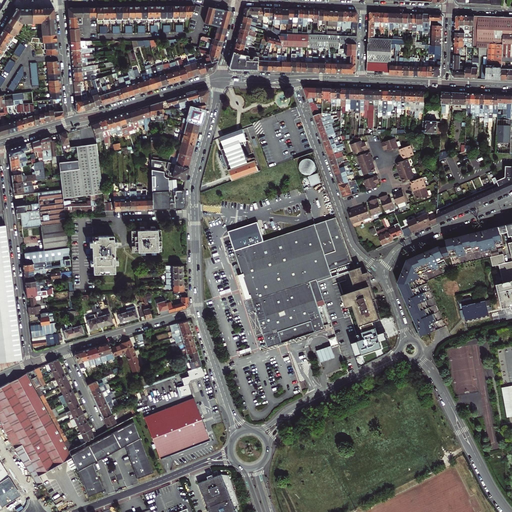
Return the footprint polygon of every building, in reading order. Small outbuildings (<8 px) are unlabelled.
[(218,25),(215,39),(223,41),(224,37),(225,34),(228,24),(230,14),(228,13),(225,12),(226,10),(209,5),(205,21),(218,25)] [(78,17),(78,24),(82,23),(81,18),(90,18),(90,7),(67,8),(68,13),(68,17),(78,17)] [(259,17),(258,7),(246,7),(245,8),(244,8),(242,16),(258,19),(259,17)] [(273,20),(274,20),(277,20),(277,24),(280,25),(281,23),(281,8),(278,8),(274,8),(273,20)] [(40,21),(41,35),(56,34),(53,9),(15,12),(3,29),(15,36),(24,23),(40,21)] [(430,14),(430,26),(433,26),(433,25),(442,26),(443,16),(441,15),(436,15),(430,14)] [(263,25),(263,20),(258,19),(242,16),(241,19),(241,22),(250,24),(252,25),(252,23),(251,23),(251,20),(252,21),(257,22),(256,26),(267,28),(269,29),(267,28),(263,25)] [(511,17),(500,17),(490,17),(483,16),(480,16),(474,16),(474,33),(474,38),(474,41),(474,43),(473,47),(479,48),(480,48),(488,48),(488,43),(503,44),(503,62),(506,62),(511,62),(511,17)] [(69,29),(79,28),(78,24),(78,17),(68,17),(69,24),(69,29)] [(240,25),(239,28),(253,31),(254,32),(263,34),(264,34),(265,31),(262,30),(256,28),(256,27),(250,26),(250,25),(250,24),(241,22),(240,25)] [(79,37),(79,28),(69,29),(70,33),(70,37),(70,41),(80,41),(79,37)] [(239,30),(238,33),(252,36),(253,31),(239,28),(239,30)] [(15,36),(3,29),(1,32),(0,34),(11,42),(15,36)] [(251,40),(252,36),(238,33),(237,36),(237,37),(251,42),(253,42),(254,40),(253,40),(251,40)] [(337,35),(332,35),(327,35),(322,35),(317,35),(312,34),(307,34),(302,34),(297,34),(292,34),(287,33),(287,36),(280,35),(278,35),(279,39),(282,46),(287,46),(291,46),(293,47),(300,47),(301,47),(303,47),(306,47),(313,47),(319,48),(320,48),(325,48),(331,48),(336,48),(339,48),(339,45),(339,43),(342,43),(346,43),(356,44),(356,40),(356,36),(351,36),(347,36),(345,36),(342,36),(339,36),(337,35)] [(11,42),(0,34),(0,41),(8,47),(11,42)] [(56,38),(56,34),(41,35),(42,38),(39,39),(32,38),(31,42),(40,43),(44,43),(57,42),(56,38)] [(207,40),(207,42),(222,46),(222,44),(223,41),(215,39),(204,36),(202,37),(206,39),(205,40),(207,40)] [(251,42),(237,37),(236,40),(235,42),(250,46),(251,42)] [(274,44),(275,44),(278,45),(282,46),(279,39),(278,39),(275,38),(274,44)] [(392,44),(395,44),(400,45),(404,45),(408,45),(408,40),(403,40),(398,39),(393,39),(388,39),(384,39),(379,39),(374,38),(369,38),(367,71),(380,71),(385,71),(385,72),(390,73),(392,44)] [(85,46),(85,41),(80,41),(70,41),(71,45),(71,50),(87,48),(87,46),(85,46)] [(207,47),(208,48),(220,51),(221,48),(222,46),(207,42),(206,47),(207,47)] [(250,46),(235,42),(235,45),(234,47),(248,51),(252,51),(253,49),(254,50),(254,47),(252,47),(250,46)] [(20,43),(13,54),(19,57),(26,47),(20,43)] [(488,65),(487,79),(491,79),(499,80),(502,80),(503,62),(503,44),(488,43),(488,48),(488,55),(488,65)] [(442,46),(429,46),(429,48),(429,54),(435,54),(441,55),(442,50),(442,46)] [(248,51),(234,47),(234,49),(233,52),(245,55),(246,52),(248,52),(248,51)] [(458,58),(461,58),(461,57),(467,57),(467,47),(454,47),(454,52),(454,57),(458,57),(458,58)] [(209,51),(206,50),(200,49),(201,53),(219,56),(220,53),(220,51),(208,48),(208,49),(210,49),(209,51)] [(131,65),(140,93),(144,92),(147,91),(142,74),(135,52),(134,49),(127,51),(131,65)] [(257,70),(257,57),(253,56),(247,55),(245,55),(233,52),(229,66),(231,69),(244,69),(257,70)] [(219,56),(201,53),(202,56),(202,57),(203,59),(206,72),(210,71),(214,70),(216,68),(218,59),(219,56)] [(350,55),(350,56),(349,63),(346,63),(345,73),(352,74),(353,72),(355,71),(355,54),(350,54),(350,55)] [(189,60),(193,76),(196,75),(200,74),(196,59),(195,57),(188,59),(189,60)] [(202,57),(196,59),(200,74),(203,73),(206,72),(203,59),(202,57)] [(458,57),(454,57),(454,61),(453,76),(455,78),(461,78),(466,78),(466,66),(462,66),(462,62),(461,62),(461,58),(458,58),(458,57)] [(3,70),(9,73),(15,63),(10,59),(3,70)] [(175,61),(176,62),(181,80),(184,79),(188,78),(183,62),(182,59),(175,61)] [(189,60),(183,62),(188,78),(190,77),(193,76),(189,60)] [(181,80),(176,62),(172,63),(170,63),(175,82),(178,81),(181,80)] [(37,63),(29,63),(32,86),(38,86),(37,63)] [(169,63),(163,65),(169,84),(172,83),(175,82),(170,63),(169,63)] [(147,72),(152,89),(154,88),(157,87),(151,68),(150,64),(145,66),(147,72)] [(163,64),(156,66),(157,66),(162,86),(165,85),(169,84),(163,65),(163,64)] [(131,65),(126,66),(127,70),(128,71),(129,74),(135,94),(137,94),(140,93),(131,65)] [(21,66),(8,88),(13,92),(24,76),(23,66),(21,66)] [(157,66),(151,68),(157,87),(160,87),(162,86),(157,66)] [(147,72),(142,74),(147,91),(150,90),(152,89),(147,72)] [(123,76),(129,96),(132,95),(135,94),(129,74),(123,76)] [(119,80),(120,84),(124,98),(127,97),(129,96),(123,76),(118,78),(119,80)] [(95,89),(91,90),(96,106),(99,105),(102,105),(97,89),(96,83),(95,79),(92,80),(95,89)] [(80,81),(73,82),(76,112),(79,112),(82,111),(86,110),(82,99),(81,86),(80,81)] [(100,82),(96,83),(97,89),(102,105),(105,104),(107,103),(102,89),(102,88),(100,82)] [(115,101),(110,86),(110,83),(106,85),(106,87),(106,88),(111,102),(113,101),(115,101)] [(115,84),(110,86),(115,101),(118,100),(120,99),(115,85),(115,84)] [(120,84),(115,85),(120,99),(122,98),(124,98),(120,84)] [(82,99),(86,110),(88,109),(91,108),(87,94),(87,93),(85,94),(83,86),(81,86),(82,99)] [(312,94),(311,87),(308,87),(305,87),(304,88),(308,100),(314,116),(320,114),(316,102),(314,97),(313,98),(311,95),(312,94)] [(111,102),(106,88),(102,89),(107,103),(109,103),(111,102)] [(200,105),(206,105),(209,91),(208,89),(208,88),(197,91),(200,105)] [(325,98),(331,98),(332,88),(327,88),(323,88),(322,113),(327,113),(327,100),(325,99),(325,98)] [(368,128),(373,128),(374,108),(375,90),(370,90),(366,89),(365,110),(364,118),(368,118),(368,128)] [(87,94),(91,108),(93,107),(95,107),(96,106),(91,90),(89,91),(90,93),(87,94)] [(200,105),(197,91),(192,93),(186,94),(188,103),(190,102),(189,101),(193,100),(194,106),(200,105)] [(32,102),(23,103),(22,99),(23,97),(23,93),(12,94),(13,99),(5,100),(4,95),(0,95),(0,114),(1,115),(8,114),(7,105),(14,104),(15,112),(21,111),(27,110),(29,110),(33,110),(32,102)] [(448,114),(448,105),(453,105),(453,93),(448,93),(442,93),(441,114),(448,114)] [(453,93),(453,105),(461,105),(461,109),(467,109),(467,94),(460,93),(453,93)] [(177,97),(180,108),(189,107),(191,107),(190,105),(189,106),(188,103),(186,94),(182,95),(177,97)] [(511,138),(511,131),(511,122),(511,116),(511,109),(511,95),(510,95),(508,95),(507,120),(498,120),(497,142),(511,143),(511,138)] [(498,117),(498,120),(507,120),(508,95),(504,95),(499,95),(498,107),(504,107),(503,117),(498,117)] [(175,105),(176,109),(180,108),(177,97),(171,99),(162,101),(163,110),(171,109),(170,106),(175,105)] [(150,122),(164,121),(164,119),(164,115),(163,110),(162,101),(160,102),(153,104),(150,105),(150,122)] [(58,111),(54,111),(54,119),(59,118),(63,117),(62,106),(58,106),(58,111)] [(204,111),(190,107),(187,119),(201,123),(202,118),(204,111)] [(138,123),(138,120),(138,109),(134,110),(129,112),(133,122),(135,128),(139,127),(139,125),(138,124),(138,123)] [(221,119),(236,120),(237,112),(221,111),(221,119)] [(135,128),(133,122),(129,112),(127,112),(123,113),(126,124),(129,132),(135,131),(135,128)] [(129,132),(126,124),(123,113),(121,114),(118,115),(122,132),(124,136),(130,135),(129,132)] [(122,132),(118,115),(115,116),(112,117),(116,132),(117,134),(122,132)] [(109,118),(106,119),(111,134),(116,132),(112,117),(109,118)] [(182,122),(186,123),(193,125),(193,126),(199,128),(200,125),(201,123),(187,119),(183,118),(182,122)] [(111,134),(106,119),(102,120),(99,121),(103,136),(104,138),(104,140),(104,143),(108,143),(107,137),(111,135),(111,134)] [(317,126),(318,127),(331,123),(334,122),(333,119),(329,120),(323,121),(316,124),(317,126)] [(16,120),(7,123),(9,134),(13,132),(17,131),(16,120)] [(99,137),(103,136),(99,121),(95,122),(91,123),(96,138),(96,142),(101,140),(99,137)] [(432,122),(424,121),(423,132),(440,133),(441,122),(432,122)] [(193,125),(186,123),(182,122),(180,128),(180,130),(184,130),(185,130),(198,134),(199,131),(199,128),(193,126),(193,125)] [(7,123),(0,125),(0,136),(1,136),(3,135),(9,134),(7,123)] [(319,130),(320,133),(333,128),(332,125),(331,125),(331,123),(318,127),(319,130)] [(253,152),(248,136),(246,137),(243,128),(221,137),(225,148),(222,149),(224,154),(221,155),(221,158),(223,158),(221,161),(224,162),(223,164),(225,166),(228,165),(231,176),(233,180),(260,170),(258,163),(255,157),(253,158),(253,157),(252,157),(252,156),(251,156),(250,156),(249,156),(249,157),(249,158),(249,159),(250,159),(248,160),(246,155),(253,152)] [(321,136),(321,137),(335,132),(333,128),(320,133),(321,136)] [(179,136),(178,140),(195,145),(196,140),(198,134),(185,130),(183,137),(179,136)] [(63,132),(59,134),(62,144),(63,150),(71,150),(71,147),(66,131),(63,132)] [(335,132),(321,137),(322,140),(323,142),(336,137),(335,132)] [(51,140),(51,136),(44,138),(40,139),(42,157),(43,160),(51,159),(51,156),(49,141),(52,141),(51,140)] [(324,144),(325,147),(337,143),(336,140),(337,139),(337,140),(339,140),(339,142),(342,141),(341,136),(336,137),(323,142),(324,144)] [(161,138),(151,137),(151,149),(160,150),(161,138)] [(388,150),(389,151),(399,148),(396,138),(382,143),(385,150),(388,149),(388,150)] [(34,153),(34,157),(35,163),(43,160),(42,157),(40,139),(36,141),(32,142),(33,148),(34,153)] [(195,145),(178,140),(173,139),(166,139),(166,142),(169,143),(170,143),(168,151),(172,151),(173,151),(173,149),(174,149),(174,147),(193,152),(194,149),(195,145)] [(326,150),(326,152),(342,146),(344,146),(342,141),(339,142),(337,143),(325,147),(326,150)] [(351,144),(354,153),(367,149),(365,142),(362,143),(362,142),(361,141),(351,144)] [(9,156),(24,151),(23,148),(27,147),(26,144),(16,147),(10,149),(9,151),(9,156)] [(78,159),(84,212),(100,211),(99,201),(99,200),(96,201),(95,195),(103,194),(102,188),(100,171),(97,144),(86,145),(76,146),(78,159)] [(411,145),(400,150),(401,153),(402,153),(402,155),(404,159),(414,155),(411,145)] [(327,154),(328,156),(341,152),(343,151),(342,146),(326,152),(327,154)] [(173,149),(173,151),(192,156),(192,154),(193,152),(174,147),(174,149),(173,149)] [(25,151),(24,151),(9,156),(10,159),(10,160),(26,155),(25,151)] [(192,156),(173,151),(172,151),(170,156),(173,156),(190,161),(191,159),(192,156)] [(440,154),(439,160),(451,157),(451,151),(440,154)] [(329,159),(330,161),(342,157),(343,156),(341,152),(328,156),(329,159)] [(358,155),(361,165),(373,161),(371,157),(370,157),(369,155),(368,152),(358,155)] [(26,155),(10,160),(10,163),(10,165),(25,160),(27,160),(26,155)] [(171,163),(189,168),(189,165),(190,161),(173,156),(171,163)] [(331,164),(331,166),(342,162),(344,162),(342,157),(330,161),(331,164)] [(64,212),(84,212),(78,159),(68,161),(58,162),(60,174),(60,176),(61,181),(62,189),(62,196),(62,197),(64,212)] [(152,195),(152,209),(175,208),(180,208),(182,208),(183,207),(184,207),(184,206),(184,205),(185,205),(184,199),(184,189),(184,187),(178,188),(178,190),(168,191),(168,180),(173,181),(174,179),(166,177),(164,175),(164,162),(163,161),(151,159),(152,178),(152,189),(152,195)] [(309,175),(312,174),(313,174),(313,173),(314,173),(315,172),(315,171),(316,171),(316,170),(316,169),(317,168),(317,167),(317,166),(316,165),(316,164),(315,163),(315,162),(314,161),(313,160),(311,159),(310,159),(309,159),(308,159),(307,159),(306,159),(305,159),(305,160),(304,160),(303,161),(302,162),(302,163),(301,163),(301,164),(301,165),(300,166),(300,167),(300,169),(301,170),(301,171),(302,172),(303,173),(304,174),(305,174),(306,175),(308,175),(309,175)] [(398,170),(399,173),(412,168),(408,159),(402,161),(397,163),(398,167),(399,169),(398,170)] [(11,170),(24,166),(25,166),(25,160),(10,165),(11,168),(11,170)] [(25,173),(22,173),(11,175),(12,178),(12,182),(28,180),(31,180),(45,178),(45,176),(44,171),(43,161),(43,160),(35,163),(34,163),(35,174),(26,175),(25,173)] [(373,165),(374,164),(373,161),(361,165),(365,174),(375,170),(374,167),(373,165)] [(171,163),(169,162),(167,169),(168,170),(167,174),(185,180),(187,174),(189,168),(171,163)] [(332,168),(333,171),(345,166),(350,165),(350,162),(343,165),(342,162),(331,166),(332,168)] [(11,175),(22,173),(21,169),(25,167),(24,166),(11,170),(11,172),(11,175)] [(334,173),(335,175),(349,170),(352,169),(352,168),(351,167),(346,169),(345,166),(333,171),(334,173)] [(503,194),(511,189),(511,166),(507,166),(506,178),(498,181),(503,194)] [(403,182),(409,180),(415,177),(412,168),(399,173),(400,176),(401,176),(402,178),(403,182)] [(336,178),(337,180),(347,176),(354,174),(353,172),(350,173),(349,170),(335,175),(336,178)] [(309,175),(310,177),(309,177),(312,186),(322,183),(318,174),(313,175),(312,176),(312,174),(309,175)] [(364,180),(367,189),(377,185),(377,184),(377,183),(380,182),(377,175),(364,180)] [(338,183),(338,185),(348,181),(347,176),(337,180),(338,183)] [(412,187),(413,191),(426,187),(422,177),(411,181),(412,184),(413,187),(412,187)] [(492,186),(496,196),(500,195),(503,194),(498,181),(496,177),(492,179),(495,184),(491,185),(492,186)] [(176,180),(174,179),(173,181),(168,180),(168,191),(178,190),(178,188),(177,188),(176,184),(176,180)] [(348,181),(338,185),(339,188),(340,190),(350,186),(357,183),(355,179),(348,181)] [(341,191),(341,193),(354,189),(357,187),(358,187),(357,183),(350,186),(340,190),(341,191)] [(14,195),(28,193),(33,192),(32,185),(31,185),(29,185),(13,187),(14,191),(14,195)] [(496,196),(492,186),(485,189),(490,199),(493,198),(496,196)] [(429,196),(426,187),(413,191),(414,195),(415,195),(416,197),(417,200),(429,196)] [(33,192),(28,193),(29,196),(38,195),(39,203),(15,206),(16,212),(32,211),(40,210),(40,211),(50,209),(50,207),(55,206),(54,198),(62,197),(62,196),(62,189),(33,192)] [(343,197),(358,192),(357,191),(356,191),(354,189),(341,193),(342,195),(343,197)] [(479,192),(483,202),(487,201),(490,199),(485,189),(479,192)] [(393,194),(397,204),(398,204),(399,207),(406,205),(405,201),(406,201),(402,190),(398,191),(399,192),(397,192),(393,194)] [(472,195),(477,205),(480,204),(483,202),(479,192),(472,195)] [(389,197),(388,197),(387,194),(379,197),(384,210),(393,207),(390,197),(389,197)] [(466,197),(470,208),(473,206),(477,205),(472,195),(466,197)] [(40,225),(43,250),(68,247),(65,216),(64,212),(62,197),(54,198),(55,206),(50,207),(50,209),(40,211),(40,210),(32,211),(16,212),(17,218),(20,218),(22,228),(40,225)] [(459,200),(464,211),(466,210),(470,208),(466,197),(459,200)] [(372,203),(368,204),(372,215),(381,211),(377,198),(372,199),(374,202),(372,203)] [(453,203),(457,213),(460,212),(464,211),(459,200),(453,203)] [(115,211),(114,202),(104,203),(105,211),(110,211),(115,211)] [(446,206),(451,216),(453,215),(457,213),(453,203),(446,206)] [(357,207),(361,219),(370,215),(367,205),(364,206),(361,207),(361,206),(357,207)] [(437,213),(437,222),(445,219),(451,216),(446,206),(446,205),(437,209),(437,213)] [(352,222),(361,219),(357,207),(353,209),(351,210),(349,211),(348,212),(352,222)] [(417,218),(419,222),(422,229),(429,226),(437,222),(437,213),(429,217),(427,213),(417,218)] [(92,223),(92,217),(71,217),(72,234),(71,234),(72,274),(73,274),(74,290),(94,289),(94,273),(115,272),(115,264),(118,264),(118,259),(115,259),(114,249),(114,245),(117,245),(117,241),(114,241),(114,235),(93,236),(92,223)] [(393,239),(388,227),(383,217),(381,218),(385,228),(377,232),(383,246),(387,244),(394,241),(393,239)] [(422,229),(419,222),(417,218),(407,222),(409,227),(402,230),(404,234),(405,236),(415,232),(422,229)] [(356,269),(338,219),(315,226),(265,242),(239,250),(247,275),(243,276),(247,288),(250,299),(254,298),(270,349),(327,329),(320,306),(322,306),(329,324),(331,323),(317,282),(349,271),(356,269)] [(232,231),(239,250),(265,242),(258,222),(232,231)] [(391,226),(388,227),(393,239),(398,236),(404,234),(402,230),(399,223),(391,226)] [(491,251),(492,257),(490,257),(493,266),(499,265),(503,283),(497,285),(498,288),(496,289),(488,300),(472,304),(471,297),(458,301),(462,318),(465,317),(466,320),(488,315),(486,306),(489,305),(489,303),(496,291),(499,291),(503,309),(511,307),(511,223),(500,227),(502,234),(509,232),(510,237),(511,236),(511,242),(511,243),(511,248),(511,261),(505,263),(503,254),(499,255),(498,249),(491,251)] [(0,361),(22,359),(5,225),(0,225),(0,361)] [(135,245),(132,245),(132,246),(132,251),(140,251),(140,254),(145,254),(145,251),(148,251),(151,251),(151,254),(156,254),(155,251),(158,251),(158,245),(161,245),(161,235),(158,235),(158,229),(155,229),(155,226),(150,227),(150,229),(147,229),(144,230),(144,227),(139,227),(139,230),(137,230),(137,232),(135,232),(135,230),(131,230),(131,236),(134,236),(135,245)] [(492,229),(477,232),(483,257),(485,254),(489,252),(489,251),(491,251),(498,249),(499,249),(497,242),(503,241),(502,234),(500,227),(492,229)] [(482,258),(483,257),(477,232),(462,235),(446,239),(448,247),(453,266),(482,259),(482,258)] [(453,266),(448,247),(447,247),(446,246),(442,247),(442,248),(441,248),(439,245),(433,248),(407,259),(428,280),(453,269),(453,266)] [(26,264),(50,261),(59,260),(70,258),(68,247),(43,250),(25,253),(25,256),(25,258),(26,261),(26,264)] [(60,265),(60,267),(64,266),(70,265),(70,258),(59,260),(60,265)] [(398,282),(428,280),(407,259),(403,270),(398,282)] [(23,271),(45,268),(51,268),(51,266),(50,261),(26,264),(23,264),(23,268),(23,271)] [(357,356),(357,357),(384,348),(390,345),(389,342),(388,339),(385,332),(385,331),(379,334),(375,321),(381,319),(375,299),(376,299),(372,287),(371,281),(368,272),(364,274),(362,267),(356,269),(349,271),(354,285),(356,291),(343,295),(344,295),(346,302),(346,304),(348,309),(352,307),(354,307),(361,326),(365,338),(359,340),(352,343),(357,356)] [(428,280),(398,282),(405,297),(410,309),(437,303),(428,280)] [(27,297),(30,297),(52,294),(53,294),(52,288),(51,288),(47,290),(41,291),(41,285),(25,287),(26,292),(27,297)] [(152,317),(144,292),(142,292),(145,301),(145,305),(146,309),(143,309),(145,316),(146,319),(149,318),(152,317)] [(52,294),(30,297),(31,302),(31,307),(46,305),(45,303),(43,303),(40,304),(40,300),(41,300),(41,297),(42,297),(51,296),(52,296),(52,294)] [(170,302),(166,303),(169,312),(186,307),(188,305),(188,300),(188,297),(181,297),(181,303),(172,306),(170,302)] [(165,313),(169,312),(166,303),(166,301),(157,303),(160,315),(165,313)] [(437,303),(410,309),(416,323),(421,336),(446,325),(437,303)] [(46,305),(31,307),(28,307),(29,311),(29,314),(40,313),(43,313),(43,308),(47,307),(46,305)] [(92,306),(94,313),(101,311),(100,308),(96,309),(95,305),(92,306)] [(127,312),(129,320),(134,319),(138,318),(135,309),(127,312)] [(102,311),(101,312),(105,325),(109,324),(113,323),(110,313),(109,314),(108,310),(103,312),(102,311)] [(105,325),(101,312),(101,311),(94,313),(94,314),(98,327),(101,326),(105,325)] [(127,312),(121,314),(118,314),(121,323),(124,322),(129,320),(127,312)] [(98,327),(94,314),(88,316),(89,319),(87,320),(90,329),(94,328),(98,327)] [(171,328),(172,331),(190,326),(189,323),(188,320),(170,325),(171,328)] [(32,337),(39,336),(53,334),(58,333),(55,322),(49,323),(42,324),(30,326),(31,331),(32,337)] [(72,328),(72,325),(66,327),(67,329),(64,330),(66,338),(70,337),(75,336),(72,328)] [(72,328),(75,336),(79,335),(83,333),(81,325),(72,328)] [(190,326),(172,331),(171,331),(172,334),(173,338),(175,337),(191,332),(190,329),(190,326)] [(192,335),(191,332),(175,337),(176,343),(193,338),(192,335)] [(39,336),(32,337),(32,342),(33,346),(48,344),(54,343),(58,343),(59,343),(59,342),(59,340),(58,334),(58,333),(53,334),(39,336)] [(141,340),(144,340),(142,333),(134,336),(136,342),(141,340)] [(336,336),(329,338),(332,345),(338,343),(336,336)] [(177,350),(195,344),(194,341),(193,338),(176,343),(172,345),(174,351),(177,350)] [(122,344),(110,348),(112,352),(113,356),(125,352),(132,372),(140,369),(133,350),(133,349),(130,339),(125,341),(122,342),(122,344)] [(112,352),(110,348),(108,343),(106,344),(102,345),(104,350),(105,349),(106,354),(112,352)] [(195,344),(177,350),(179,356),(184,354),(197,350),(196,348),(195,344)] [(100,356),(106,354),(105,349),(104,350),(102,345),(100,346),(97,346),(100,356)] [(337,358),(333,345),(329,347),(318,350),(323,363),(334,359),(337,358)] [(384,348),(357,357),(361,367),(383,356),(388,353),(391,351),(392,351),(390,345),(384,348)] [(94,347),(91,348),(92,353),(93,353),(95,357),(94,358),(96,364),(101,362),(101,361),(100,356),(97,346),(94,347)] [(92,353),(91,348),(88,349),(85,350),(90,364),(90,365),(96,364),(94,358),(95,357),(93,353),(92,353)] [(83,351),(79,352),(80,357),(82,356),(83,361),(82,361),(84,367),(85,367),(85,365),(90,364),(85,350),(83,351)] [(191,369),(201,366),(199,358),(197,350),(184,354),(186,363),(189,362),(190,365),(187,365),(189,370),(191,369)] [(80,357),(79,352),(75,353),(75,354),(74,356),(80,368),(81,371),(85,369),(84,368),(84,367),(82,361),(83,361),(82,356),(80,357)] [(48,363),(52,371),(61,367),(60,363),(58,359),(48,363)] [(2,369),(11,366),(9,361),(0,364),(0,366),(1,370),(2,369)] [(205,376),(201,366),(187,371),(189,376),(182,379),(184,386),(179,388),(182,397),(192,394),(189,384),(190,381),(205,376)] [(52,371),(55,379),(65,374),(63,370),(61,367),(52,371)] [(42,385),(38,377),(34,369),(27,372),(35,388),(39,386),(42,385)] [(26,373),(20,376),(15,379),(9,382),(1,386),(0,386),(0,419),(1,421),(3,426),(5,431),(9,438),(12,444),(13,445),(15,449),(19,455),(22,460),(26,468),(29,472),(29,473),(38,486),(43,483),(39,475),(52,468),(56,466),(65,460),(70,470),(75,467),(71,457),(51,420),(28,379),(26,373)] [(55,379),(59,386),(68,382),(67,379),(65,374),(55,379)] [(149,383),(146,374),(136,378),(140,387),(149,383)] [(98,380),(92,383),(88,385),(89,389),(90,391),(95,389),(94,388),(99,385),(99,386),(108,382),(105,377),(98,380)] [(59,386),(63,394),(72,390),(70,386),(68,382),(59,386)] [(95,389),(90,391),(92,394),(93,396),(106,390),(107,389),(105,385),(108,383),(108,382),(99,386),(99,385),(94,388),(95,389)] [(511,384),(500,387),(506,417),(511,416),(511,384)] [(63,404),(66,402),(76,397),(74,393),(72,390),(63,394),(59,396),(63,404)] [(94,399),(95,402),(100,400),(99,399),(104,397),(113,393),(112,391),(110,392),(108,393),(106,390),(93,396),(94,399)] [(100,400),(95,402),(97,405),(98,407),(112,401),(110,397),(115,394),(114,393),(113,393),(104,397),(99,399),(100,400)] [(66,402),(70,410),(79,405),(78,402),(76,397),(66,402)] [(194,398),(144,417),(160,459),(210,440),(201,416),(194,398)] [(112,401),(98,407),(99,410),(101,413),(105,411),(105,410),(109,408),(110,408),(114,406),(112,401)] [(72,413),(73,418),(83,413),(81,409),(79,405),(70,410),(65,412),(67,415),(72,413)] [(105,411),(101,413),(102,415),(103,418),(112,414),(115,412),(113,408),(114,407),(114,406),(110,408),(109,408),(105,410),(105,411)] [(51,409),(48,411),(52,418),(55,417),(58,415),(54,407),(51,409)] [(73,418),(77,425),(87,421),(85,417),(83,413),(73,418)] [(112,414),(103,418),(105,422),(107,426),(116,422),(113,416),(112,414)] [(77,425),(81,433),(90,429),(88,424),(87,421),(77,425)] [(133,422),(71,455),(88,496),(104,489),(93,462),(114,451),(124,446),(137,478),(153,472),(133,422)] [(90,429),(81,433),(85,441),(94,436),(92,432),(90,429)] [(0,507),(2,507),(0,503),(0,480),(9,475),(0,460),(0,507)] [(206,480),(199,483),(209,508),(210,511),(237,511),(236,509),(236,508),(235,507),(233,501),(232,500),(232,499),(222,474),(206,480)]
